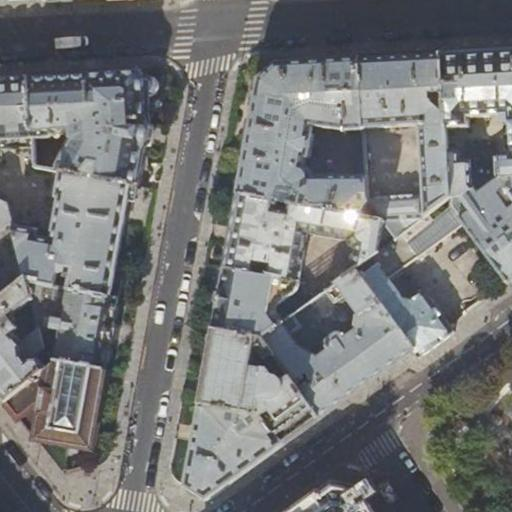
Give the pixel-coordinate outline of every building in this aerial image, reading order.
[(511,49),(495,50),(442,54),(446,129),(468,128),(468,118),(500,116),(500,125),(507,125),(509,125),(510,156),(497,156),(497,159),(498,159),(499,176),(511,175),(511,49)] [(405,56),(359,58),(363,128),(419,124),(424,196),(425,215),(426,216),(450,197),(448,151),(446,129),(442,54),(405,56)] [(363,130),(363,128),(359,58),(322,61),(278,63),(259,80),(249,138),(239,195),(380,219),(367,203),(367,199),(366,176),(313,176),(312,172),(311,170),(309,169),(307,167),(304,166),(306,157),(310,158),(314,134),(310,133),(312,125),(330,129),(346,131),(363,130)] [(30,77),(34,139),(48,139),(53,135),(53,131),(70,130),(70,137),(56,165),(55,171),(59,172),(137,185),(143,152),(143,149),(144,149),(146,138),(149,123),(150,121),(149,121),(148,95),(151,95),(153,94),(155,92),(156,89),(156,88),(156,85),(155,83),(154,82),(152,80),(149,80),(148,80),(147,76),(145,76),(140,71),(98,73),(30,77)] [(4,79),(0,78),(0,149),(34,147),(34,139),(30,77),(4,79)] [(454,150),(448,151),(450,197),(451,206),(451,207),(463,223),(508,283),(511,279),(511,175),(499,176),(498,159),(497,159),(469,161),(469,160),(458,160),(458,154),(454,150)] [(135,202),(137,185),(59,172),(55,197),(58,198),(53,233),(13,226),(26,280),(26,282),(118,298),(122,276),(114,275),(119,246),(127,200),(135,202)] [(382,221),(380,219),(239,195),(231,236),(225,268),(299,281),(307,232),(354,240),(349,272),(356,267),(377,251),(382,221)] [(424,196),(367,199),(367,203),(380,219),(382,221),(395,238),(426,216),(425,215),(424,196)] [(0,200),(0,234),(12,224),(7,205),(0,200)] [(430,222),(426,216),(395,238),(377,251),(356,267),(415,349),(420,357),(453,332),(451,329),(424,292),(411,302),(402,301),(391,285),(392,277),(463,223),(451,207),(451,206),(430,222)] [(415,349),(356,267),(349,272),(325,290),(335,302),(344,295),(357,313),(355,327),(357,330),(345,338),(342,334),(340,333),(338,333),(336,333),(334,334),(328,338),(326,340),(326,343),(327,344),(330,350),(319,357),(299,345),(291,335),(302,326),(293,314),(283,322),(263,337),(274,353),(290,376),(319,419),(372,380),(415,349)] [(298,285),(299,281),(225,268),(219,301),(214,329),(263,337),(283,322),(275,308),(293,293),(295,291),(296,288),(298,285)] [(31,301),(26,282),(26,280),(0,300),(0,384),(36,355),(43,349),(42,348),(36,320),(27,330),(22,328),(17,331),(12,325),(13,323),(14,320),(13,317),(12,316),(31,301)] [(110,341),(118,298),(26,282),(31,301),(36,320),(42,348),(58,350),(56,360),(57,362),(105,369),(110,341)] [(274,353),(263,337),(214,329),(207,368),(201,402),(257,411),(282,445),(294,437),(319,419),(290,376),(283,381),(279,377),(273,375),(268,369),(252,366),(256,347),(266,359),(274,353)] [(48,369),(36,355),(0,384),(0,395),(1,396),(6,402),(48,369)] [(57,362),(48,369),(6,402),(37,441),(42,437),(82,444),(91,446),(98,404),(105,369),(57,362)] [(257,411),(201,402),(192,452),(186,486),(205,498),(207,500),(244,473),(282,445),(257,411)] [(373,511),(357,487),(333,482),(316,494),(291,511),(373,511)]
